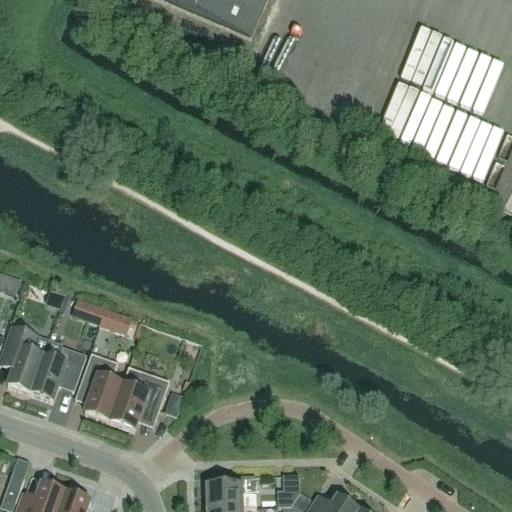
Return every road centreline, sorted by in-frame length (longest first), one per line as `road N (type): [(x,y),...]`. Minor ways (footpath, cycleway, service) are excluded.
road 1 (residential): [(454,511),(322,422),(272,404),(215,415),(134,476)]
road 2 (residential): [(0,421),(134,476)]
